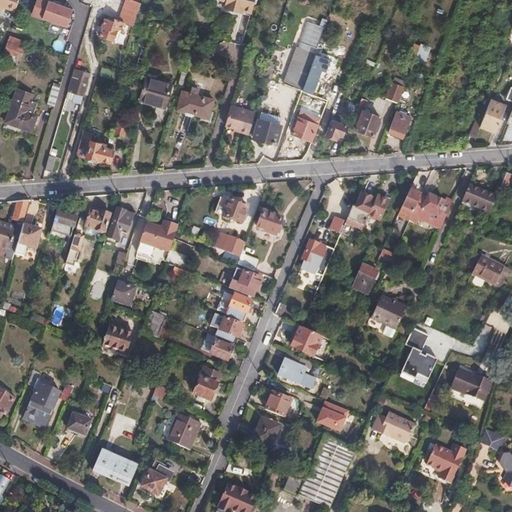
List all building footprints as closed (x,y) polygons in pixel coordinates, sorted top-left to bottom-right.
[(0,0),(0,12),(3,6),(15,10),(18,0),(0,0)] [(73,10),(45,0),(37,0),(33,13),(67,26),(73,10)] [(139,9),(141,2),(136,0),(126,0),(125,4),(139,9)] [(226,0),(225,8),(235,11),(237,7),(243,10),(251,12),(255,0),(226,0)] [(136,17),(139,9),(125,4),(122,12),(136,17)] [(124,22),(133,25),(133,23),(136,17),(122,12),(119,19),(119,20),(124,22)] [(116,42),(124,22),(119,20),(119,19),(115,17),(113,19),(105,16),(101,26),(103,27),(100,36),(116,42)] [(22,56),(26,43),(21,41),(20,43),(9,39),(5,50),(22,56)] [(315,55),(296,48),(283,82),(303,89),(311,66),(315,55)] [(422,68),(428,52),(419,49),(412,65),(422,68)] [(317,82),(322,69),(311,66),(303,89),(302,90),(312,93),(315,86),(318,88),(320,84),(317,82)] [(90,74),(74,68),(66,98),(81,104),(90,74)] [(392,83),(386,96),(398,100),(406,82),(395,77),(393,83),(392,83)] [(173,83),(172,90),(170,90),(171,87),(146,80),(140,101),(165,109),(166,104),(170,105),(176,84),(173,83)] [(54,107),(60,89),(52,86),(47,105),(54,107)] [(334,108),(341,90),(342,87),(337,86),(333,95),(332,95),(328,105),(334,108)] [(17,88),(11,105),(33,113),(37,103),(32,101),(34,94),(17,88)] [(334,108),(332,113),(338,115),(343,104),(344,105),(346,101),(348,102),(351,94),(341,90),(334,108)] [(213,100),(183,91),(178,109),(208,117),(213,100)] [(357,107),(355,114),(359,116),(355,128),(372,135),(379,116),(362,110),(366,101),(361,98),(357,107)] [(491,98),(481,122),(496,129),(506,105),(491,98)] [(231,104),(225,125),(239,129),(239,131),(249,134),(256,112),(231,104)] [(346,111),(355,114),(357,107),(349,104),(346,111)] [(33,113),(11,105),(5,122),(32,132),(38,115),(33,113)] [(292,118),(288,129),(292,130),(291,133),(311,141),(320,118),(300,110),(296,120),(292,118)] [(260,120),(279,125),(281,116),(262,112),(260,120)] [(411,117),(396,112),(389,131),(403,137),(411,117)] [(340,120),(334,118),(327,136),(336,139),(338,134),(342,135),(346,126),(339,124),(340,120)] [(275,143),(280,125),(279,125),(260,120),(259,120),(254,138),(275,143)] [(118,121),(113,134),(122,137),(124,132),(128,133),(130,128),(126,126),(126,124),(118,121)] [(496,129),(481,122),(479,129),(493,135),(496,129)] [(97,159),(109,162),(112,150),(105,148),(105,144),(92,141),(94,134),(83,131),(76,154),(96,160),(97,159)] [(49,156),(46,169),(51,171),(56,158),(49,156)] [(511,179),(511,174),(506,172),(501,186),(508,189),(511,179)] [(461,201),(489,213),(496,196),(469,184),(461,201)] [(409,219),(421,195),(410,189),(398,214),(409,219)] [(369,213),(373,203),(370,201),(371,198),(362,193),(356,207),(369,213)] [(380,220),(389,200),(377,194),(373,203),(369,213),(369,214),(380,220)] [(440,227),(452,200),(445,198),(444,201),(429,194),(427,198),(421,195),(409,219),(409,220),(416,224),(419,217),(440,227)] [(229,198),(228,200),(220,197),(217,207),(225,210),(223,215),(240,221),(246,205),(229,198)] [(8,257),(12,258),(13,257),(22,224),(29,200),(16,200),(12,219),(18,220),(15,230),(0,225),(0,258),(7,261),(8,257)] [(126,209),(117,206),(107,236),(119,240),(123,228),(128,230),(133,213),(126,211),(126,209)] [(56,210),(51,227),(56,229),(58,222),(72,226),(75,216),(56,210)] [(100,210),(99,213),(90,210),(85,224),(86,224),(84,231),(86,234),(98,237),(102,235),(109,213),(100,210)] [(281,218),(263,211),(257,227),(275,234),(281,218)] [(169,251),(180,221),(165,215),(162,225),(147,219),(136,248),(166,259),(169,251)] [(344,219),(336,216),(331,228),(339,232),(344,219)] [(352,222),(346,219),(341,230),(347,233),(352,222)] [(22,224),(13,257),(21,259),(24,248),(33,250),(40,230),(22,224)] [(213,246),(239,256),(245,242),(219,232),(213,246)] [(74,233),(70,248),(78,251),(83,236),(74,233)] [(318,243),(309,239),(301,258),(317,265),(325,248),(318,245),(318,243)] [(125,253),(120,251),(116,263),(121,265),(125,253)] [(169,251),(166,259),(165,262),(170,264),(174,253),(169,251)] [(397,256),(393,254),(390,260),(389,264),(393,266),(397,256)] [(378,260),(388,265),(389,264),(390,260),(386,258),(380,255),(378,260)] [(402,258),(397,256),(393,266),(397,268),(402,258)] [(497,284),(506,267),(485,256),(477,274),(497,284)] [(377,270),(362,263),(355,278),(370,286),(377,270)] [(227,287),(252,297),(260,278),(235,267),(227,287)] [(511,270),(511,269),(506,267),(497,284),(502,287),(503,284),(511,270)] [(117,281),(111,298),(129,304),(134,287),(117,281)] [(226,315),(242,321),(250,301),(234,294),(230,306),(226,315)] [(405,306),(380,294),(370,315),(386,323),(382,331),(391,336),(405,306)] [(216,310),(226,315),(230,306),(219,301),(216,310)] [(220,329),(225,317),(215,313),(211,324),(220,329)] [(217,327),(214,335),(217,337),(233,343),(240,324),(225,317),(220,329),(217,327)] [(160,327),(147,322),(143,331),(156,337),(160,327)] [(318,358),(328,338),(302,326),(297,324),(288,343),(318,358)] [(132,334),(108,326),(102,344),(126,352),(132,334)] [(425,383),(437,359),(422,351),(430,335),(414,327),(406,344),(415,348),(403,373),(425,383)] [(224,366),(233,343),(217,337),(210,352),(213,354),(211,360),(224,366)] [(310,368),(313,362),(291,353),(288,359),(285,358),(278,373),(300,383),(306,367),(310,368)] [(447,386),(479,401),(492,376),(460,359),(447,386)] [(221,374),(204,367),(194,393),(210,400),(221,374)] [(39,385),(51,390),(52,388),(50,383),(43,379),(39,385)] [(29,416),(41,422),(45,424),(59,395),(51,390),(39,385),(36,383),(32,393),(34,394),(25,414),(29,416)] [(162,387),(158,385),(154,395),(159,397),(162,387)] [(59,399),(66,402),(71,389),(64,386),(59,399)] [(12,398),(14,395),(9,392),(7,394),(0,389),(0,411),(3,414),(14,398),(12,398)] [(264,408),(282,416),(289,400),(271,392),(264,408)] [(339,430),(348,409),(325,400),(316,420),(339,430)] [(414,422),(389,410),(386,416),(379,412),(372,426),(385,433),(386,432),(405,441),(414,422)] [(93,420),(76,413),(70,428),(87,435),(93,420)] [(200,423),(177,414),(166,441),(189,450),(200,423)] [(38,428),(41,422),(29,416),(25,422),(38,428)] [(279,425),(260,417),(251,438),(269,446),(279,425)] [(505,437),(486,429),(481,439),(480,442),(498,451),(505,437)] [(281,490),(327,509),(337,486),(355,447),(322,433),(304,476),(299,474),(296,482),(286,477),(281,490)] [(452,450),(436,442),(426,463),(442,471),(439,476),(451,482),(467,447),(456,442),(452,450)] [(126,486),(136,466),(102,449),(93,470),(126,486)] [(511,453),(502,454),(497,463),(505,473),(503,477),(509,486),(511,486),(511,453)] [(164,466),(156,462),(151,471),(148,470),(141,485),(156,493),(164,478),(169,480),(172,473),(163,469),(164,466)] [(0,492),(9,478),(0,473),(0,492)] [(249,511),(255,499),(245,495),(246,493),(236,489),(235,491),(225,486),(216,507),(217,508),(216,509),(216,511),(249,511)] [(15,495),(8,490),(6,495),(12,499),(15,495)]
